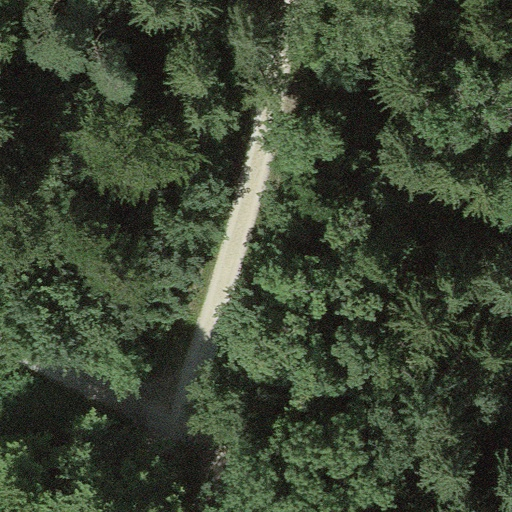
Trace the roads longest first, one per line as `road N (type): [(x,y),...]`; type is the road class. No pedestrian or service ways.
road 1 (track): [(285,0),(285,75),(158,511)]
road 2 (track): [(302,511),(0,344)]
